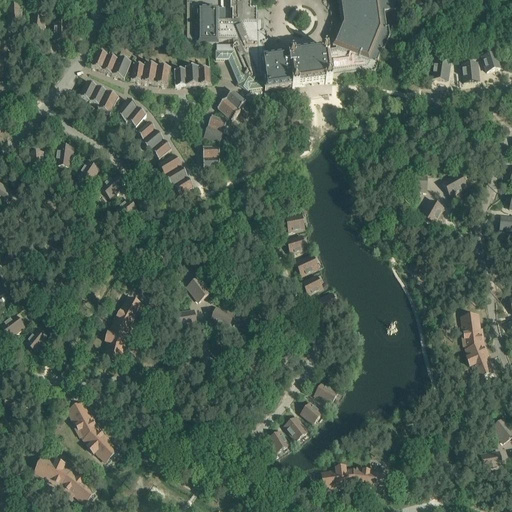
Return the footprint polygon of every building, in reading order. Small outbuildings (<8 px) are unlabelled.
[(262,34),(262,22),(257,22),(257,19),(258,19),(258,13),(256,13),(256,10),(250,10),(250,0),(230,0),(230,22),(219,22),(219,9),(196,10),(197,45),(219,45),(219,42),(233,42),(233,45),(234,47),(216,47),(216,53),(215,53),(215,62),(228,62),(238,86),(237,88),(248,94),(249,92),(264,90),(264,93),(292,88),(292,90),(299,89),(299,87),(313,85),(325,84),(325,85),(332,84),(331,78),(362,74),(362,76),(375,74),(378,65),(377,64),(382,51),(384,52),(390,37),(389,29),(387,29),(384,13),(393,11),(391,0),(352,0),(353,2),(341,4),(343,26),(335,47),(337,47),(335,51),(309,54),(268,60),(262,45),(268,43),(267,38),(266,34),(262,34)] [(22,9),(6,9),(7,26),(22,26),(22,9)] [(46,21),(30,19),(28,36),(44,37),(46,21)] [(53,25),(53,42),(69,42),(69,24),(53,25)] [(107,58),(97,53),(91,69),(101,73),(107,58)] [(496,54),(481,58),(486,74),(501,70),(496,54)] [(118,62),(107,58),(101,73),(111,77),(118,62)] [(131,65),(119,60),(118,62),(111,77),(124,82),(131,65)] [(451,64),(434,62),(431,81),(448,83),(451,64)] [(477,64),(461,66),(463,85),(479,84),(477,64)] [(144,68),(133,66),(130,83),(141,85),(144,68)] [(157,68),(144,66),(144,68),(141,85),(154,87),(157,68)] [(171,70),(157,68),(154,87),(168,89),(171,70)] [(198,69),(185,70),(185,72),(186,89),(199,88),(198,71),(198,69)] [(210,71),(198,71),(199,88),(210,87),(210,71)] [(185,72),(174,73),(175,89),(186,89),(185,72)] [(96,89),(87,84),(79,99),(89,104),(96,89)] [(106,94),(96,89),(89,104),(99,109),(106,94)] [(246,104),(233,93),(226,102),(238,112),(246,104)] [(110,117),(119,100),(106,94),(99,109),(98,111),(110,117)] [(138,111),(127,102),(115,117),(126,126),(127,124),(138,111)] [(240,114),(238,112),(226,102),(217,112),(218,112),(231,123),(230,124),(231,124),(240,114)] [(147,118),(138,111),(127,124),(136,131),(147,118)] [(227,124),(212,118),(208,130),(223,135),(227,124)] [(156,133),(149,124),(136,135),(143,143),(156,133)] [(223,135),(208,130),(204,141),(219,146),(223,135)] [(164,143),(156,133),(143,143),(141,145),(150,155),(151,154),(164,143)] [(172,152),(164,143),(151,154),(159,163),(172,152)] [(74,150),(57,148),(55,168),(71,170),(74,150)] [(219,149),(202,150),(203,161),(219,161),(219,149)] [(44,154),(28,155),(29,172),(45,171),(44,154)] [(174,157),(157,167),(165,179),(181,169),(174,157)] [(219,161),(203,161),(203,173),(220,172),(219,161)] [(100,172),(87,164),(77,178),(90,187),(100,172)] [(181,169),(165,179),(172,191),(174,190),(188,181),(181,169)] [(458,174),(441,184),(450,199),(467,189),(458,174)] [(115,176),(100,190),(111,202),(126,188),(115,176)] [(427,178),(408,177),(407,194),(427,195),(427,178)] [(194,190),(188,181),(174,190),(180,199),(194,190)] [(13,194),(0,184),(0,205),(3,207),(13,194)] [(115,213),(125,224),(138,213),(128,201),(115,213)] [(444,210),(429,202),(419,219),(434,227),(444,210)] [(302,216),(285,219),(288,235),(305,232),(302,216)] [(511,219),(500,218),(499,235),(511,236),(511,219)] [(302,237),(285,242),(289,257),(306,253),(302,237)] [(312,256),(294,264),(301,280),(319,271),(312,256)] [(316,277),(301,285),(307,299),(323,291),(316,277)] [(200,279),(186,289),(198,305),(211,295),(200,279)] [(332,295),(314,304),(321,319),(339,310),(332,295)] [(132,307),(125,303),(120,312),(119,312),(112,322),(113,323),(111,326),(127,333),(130,328),(131,329),(135,324),(133,323),(142,308),(134,304),(132,307)] [(234,316),(216,309),(210,325),(227,332),(234,316)] [(195,312),(174,315),(177,332),(198,329),(195,312)] [(14,316),(0,328),(0,329),(10,342),(25,330),(14,316)] [(480,336),(478,319),(469,320),(470,324),(462,325),(463,336),(462,336),(464,348),(465,348),(465,352),(482,347),(481,342),(483,342),(482,336),(480,336)] [(127,333),(111,326),(109,334),(107,333),(104,342),(107,343),(104,351),(112,354),(111,358),(119,360),(124,344),(126,344),(127,338),(126,338),(127,333)] [(397,340),(399,336),(400,334),(397,329),(392,327),(388,328),(387,329),(385,334),(387,340),(392,342),(397,340)] [(47,343),(35,333),(24,347),(37,358),(47,343)] [(482,347),(465,352),(468,359),(466,360),(470,369),(472,368),(475,376),(483,373),(484,377),(493,374),(486,358),(488,357),(485,352),(484,352),(482,347)] [(339,394),(322,384),(313,398),(330,409),(339,394)] [(22,401),(6,398),(3,413),(20,416),(22,401)] [(322,416),(310,405),(300,417),(312,428),(322,416)] [(91,422),(82,407),(75,411),(77,415),(70,419),(75,428),(74,429),(80,440),(81,439),(83,442),(96,432),(94,427),(95,426),(93,421),(91,422)] [(308,434),(296,419),(283,429),(295,444),(308,434)] [(511,431),(503,420),(491,430),(503,446),(511,439),(511,431)] [(17,430),(2,422),(0,425),(0,439),(9,444),(17,430)] [(100,436),(96,432),(83,442),(88,448),(87,449),(93,456),(95,455),(101,461),(107,456),(110,459),(116,452),(104,440),(106,439),(102,434),(100,436)] [(281,433),(267,441),(276,456),(289,448),(281,433)] [(499,453),(480,457),(483,475),(502,471),(499,453)] [(54,466),(46,462),(43,470),(39,468),(35,476),(51,483),(50,485),(56,487),(57,486),(61,488),(70,473),(63,470),(64,468),(55,464),(54,466)] [(344,470),(335,471),(335,474),(326,475),(327,483),(323,483),(324,492),(341,490),(342,492),(347,491),(347,489),(353,489),(353,472),(345,473),(344,470)] [(356,472),(353,472),(353,489),(358,489),(358,491),(364,492),(364,490),(381,492),(382,484),(378,483),(379,475),(368,474),(369,472),(356,471),(356,472)] [(73,475),(70,473),(61,488),(66,491),(64,493),(69,497),(70,495),(84,506),(89,499),(86,496),(91,490),(83,484),(84,483),(74,475),(73,475)]
